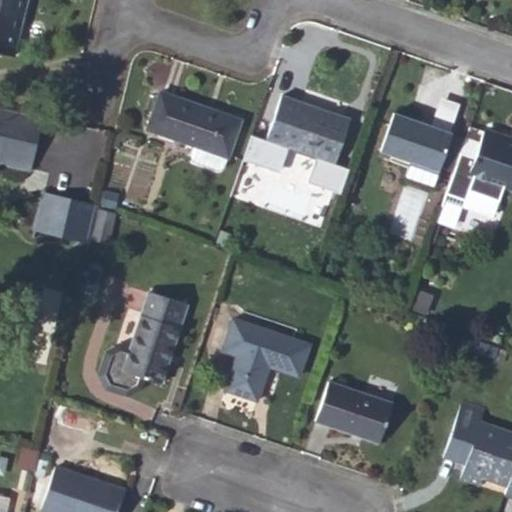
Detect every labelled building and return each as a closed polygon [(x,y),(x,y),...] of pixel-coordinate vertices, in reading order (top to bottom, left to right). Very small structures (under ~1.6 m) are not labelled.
[(0,0),(0,52),(13,56),(26,0),(0,0)] [(207,107),(160,90),(147,127),(195,144),(191,154),(194,160),(218,168),(224,166),(228,156),(239,122),(206,111),(207,107)] [(280,94),(260,154),(277,159),(281,145),(334,163),(350,119),(328,111),(327,114),(302,105),(303,102),(280,94)] [(302,105),(327,114),(328,111),(303,102),(302,105)] [(0,143),(9,105),(0,103),(0,143)] [(39,112),(9,105),(0,143),(0,159),(27,166),(39,112)] [(239,122),(240,119),(207,107),(206,111),(239,122)] [(437,170),(451,132),(393,112),(379,150),(410,161),(437,170)] [(511,191),(511,140),(483,131),(467,176),(511,191)] [(405,176),(432,185),(437,170),(410,161),(405,176)] [(115,194),(102,189),(97,203),(110,208),(115,194)] [(43,193),(35,226),(75,236),(83,202),(43,193)] [(97,205),(83,202),(75,236),(89,239),(97,205)] [(94,237),(110,240),(115,209),(99,207),(94,237)] [(109,387),(127,392),(140,385),(143,377),(161,382),(186,304),(148,291),(130,350),(117,346),(108,350),(101,372),(109,387)] [(262,372),(265,365),(268,366),(299,376),(310,344),(233,318),(222,350),(236,355),(225,390),(256,401),(266,374),(262,372)] [(378,442),(391,403),(328,382),(315,421),(378,442)] [(511,469),(511,432),(481,422),(485,409),(462,401),(442,456),(463,464),(459,478),(480,485),(482,478),(506,487),(511,469)] [(116,511),(123,493),(90,481),(91,478),(55,466),(40,510),(47,511),(116,511)] [(123,493),(124,490),(91,478),(90,481),(123,493)]
